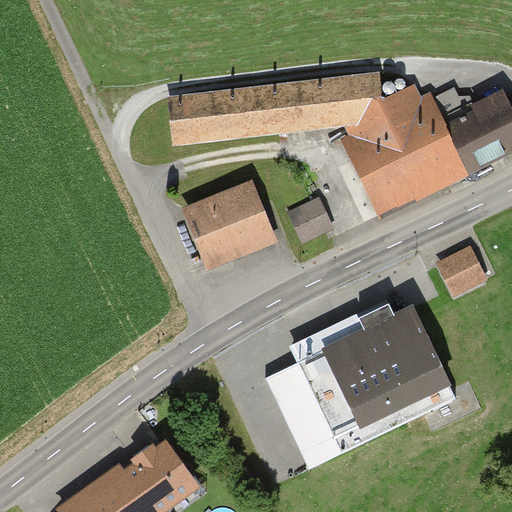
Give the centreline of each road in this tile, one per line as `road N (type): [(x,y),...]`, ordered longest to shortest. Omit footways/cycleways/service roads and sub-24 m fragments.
road 1 (tertiary): [(0,496),(211,340),(511,191)]
road 2 (track): [(49,0),(211,340)]
